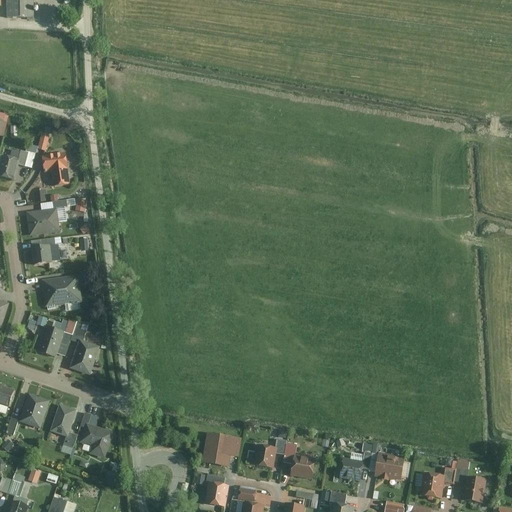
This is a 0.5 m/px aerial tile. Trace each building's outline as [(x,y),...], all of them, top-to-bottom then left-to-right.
[(9,0),(9,17),(36,16),(35,0),(9,0)] [(9,114),(0,112),(0,138),(3,139),(9,114)] [(40,150),(47,151),(50,136),(43,135),(40,150)] [(12,157),(6,156),(1,174),(18,179),(21,165),(25,166),(29,153),(37,155),(39,147),(30,145),(29,151),(23,150),(22,152),(14,150),(12,157)] [(43,171),(51,170),(53,188),(69,186),(65,154),(42,157),(43,171)] [(90,201),(80,199),(79,210),(88,212),(90,201)] [(54,202),(55,209),(28,212),(31,235),(62,232),(60,218),(71,217),(69,201),(54,202)] [(90,229),(87,224),(81,228),(84,233),(90,229)] [(56,237),(43,240),(44,245),(35,247),(38,265),(57,261),(53,244),(57,243),(56,237)] [(89,240),(81,241),(82,251),(90,250),(89,240)] [(96,270),(86,271),(87,284),(97,283),(96,270)] [(80,276),(44,280),(47,305),(82,301),(80,276)] [(39,315),(34,314),(31,323),(35,324),(39,315)] [(47,318),(40,316),(38,323),(45,326),(47,318)] [(66,333),(74,336),(78,327),(79,322),(71,319),(70,321),(64,320),(63,322),(56,320),(54,328),(47,325),(39,351),(58,358),(66,333)] [(89,330),(78,327),(74,336),(73,340),(80,343),(72,367),(93,374),(102,345),(86,340),(89,330)] [(16,390),(0,385),(0,403),(11,406),(16,390)] [(50,400),(30,393),(21,420),(12,417),(7,434),(15,437),(20,422),(41,428),(50,400)] [(78,410),(61,405),(52,431),(68,436),(65,445),(74,448),(79,434),(71,431),(78,410)] [(101,417),(87,412),(82,426),(88,428),(83,442),(95,446),(93,453),(106,457),(115,433),(98,427),(101,417)] [(239,437),(210,432),(205,463),(227,467),(230,452),(236,454),(239,437)] [(15,445),(10,439),(3,445),(8,451),(15,445)] [(262,443),(258,465),(275,467),(278,445),(262,443)] [(379,451),(373,475),(397,480),(403,457),(379,451)] [(292,454),(289,473),(313,476),(315,457),(292,454)] [(342,457),(338,475),(364,479),(368,462),(342,457)] [(120,473),(109,470),(106,484),(117,486),(120,473)] [(40,473),(33,471),(30,480),(37,482),(40,473)] [(30,500),(21,496),(26,482),(24,481),(26,477),(17,473),(14,480),(7,478),(6,479),(0,477),(0,478),(0,490),(17,497),(11,511),(28,511),(30,506),(28,505),(30,500)] [(207,475),(199,473),(198,482),(205,484),(207,475)] [(425,473),(421,495),(442,499),(445,477),(425,473)] [(59,484),(61,476),(51,474),(49,481),(59,484)] [(225,478),(211,475),(209,483),(212,483),(208,499),(225,503),(229,484),(224,482),(225,478)] [(467,478),(464,501),(481,504),(485,481),(467,478)] [(239,498),(246,499),(243,511),(262,511),(264,502),(258,501),(260,491),(241,488),(239,498)] [(65,511),(69,502),(59,499),(61,494),(56,493),(49,511),(65,511)] [(351,511),(352,505),(331,502),(329,511),(351,511)] [(304,511),(305,506),(285,503),(283,511),(304,511)]
